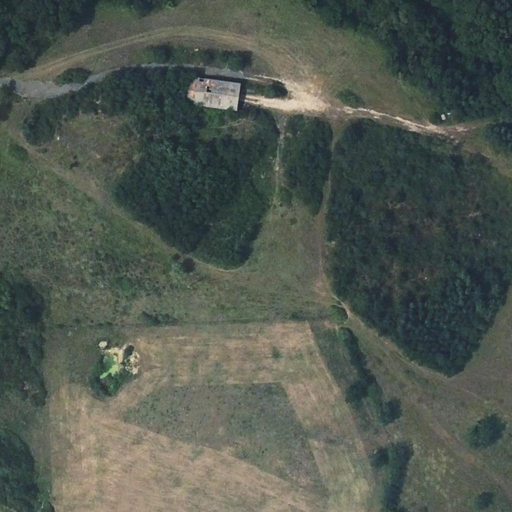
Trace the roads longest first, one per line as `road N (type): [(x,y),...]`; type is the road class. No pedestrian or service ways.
road 1 (track): [(345,105),(314,247),(282,281),(225,282),(25,148),(0,111)]
road 2 (track): [(511,117),(442,130),(247,77)]
